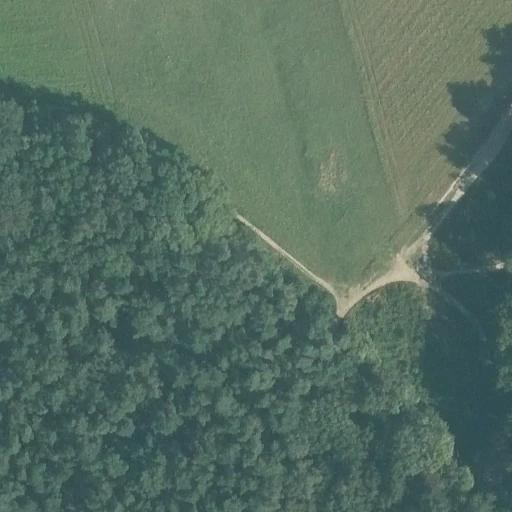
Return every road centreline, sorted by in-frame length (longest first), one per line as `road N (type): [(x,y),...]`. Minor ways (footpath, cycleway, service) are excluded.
road 1 (track): [(0,202),(105,227),(138,226),(200,194),(296,249),(364,304)]
road 2 (track): [(364,304),(287,390),(267,426),(259,467),(263,511)]
road 3 (track): [(364,304),(426,271),(419,251),(511,147)]
road 4 (track): [(0,114),(200,194)]
